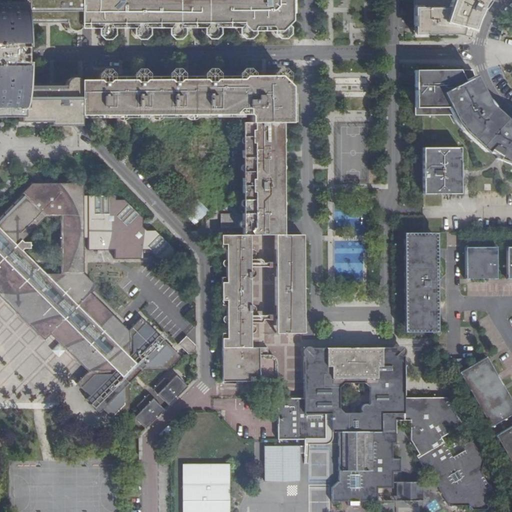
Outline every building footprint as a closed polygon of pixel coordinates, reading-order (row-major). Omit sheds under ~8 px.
[(0,0),(0,114),(18,115),(18,121),(48,121),(48,125),(79,125),(79,114),(79,80),(77,79),(78,78),(73,77),(73,78),(70,78),(70,77),(67,79),(67,80),(65,82),(63,82),(63,85),(64,85),(63,91),(62,88),(57,88),(57,90),(56,91),(54,89),(54,88),(50,88),(49,89),(48,91),(47,89),(47,88),(43,88),(43,89),(41,91),(39,89),(39,88),(35,88),(35,89),(34,91),(32,89),(32,88),(27,88),(26,89),(22,85),(19,84),(19,83),(22,83),(22,79),(20,77),(23,77),(23,69),(25,69),(25,62),(25,57),(25,48),(25,39),(24,38),(23,32),(19,31),(22,30),(22,26),(19,24),(22,23),(24,21),(25,20),(25,18),(27,20),(32,21),(32,20),(33,18),(35,19),(35,21),(39,21),(39,19),(40,19),(42,20),(42,21),(47,21),(47,20),(48,18),(49,19),(49,21),(54,21),(54,19),(55,18),(57,20),(57,21),(62,21),(62,19),(63,18),(63,24),(62,24),(64,28),(66,28),(66,30),(66,31),(70,32),(70,31),(73,31),(73,32),(78,30),(78,29),(79,27),(78,0),(0,0)] [(289,14),(289,0),(78,0),(79,27),(93,27),(100,27),(98,29),(98,32),(99,34),(101,35),(104,36),(106,34),(107,32),(107,30),(106,28),(135,27),(133,29),(133,31),(134,33),(136,35),(138,35),(140,35),(141,33),(142,31),(142,29),(141,27),(169,27),(168,29),(168,31),(169,33),(171,35),(173,35),(175,35),(176,34),(177,32),(177,30),(177,29),(177,25),(204,24),(204,27),(203,29),(203,31),(204,33),(206,34),(208,35),(210,34),(212,33),(212,31),(212,29),(211,27),(240,27),(239,29),(238,31),(239,32),(240,34),(241,35),(243,35),(245,35),(246,34),(247,33),(247,31),(272,31),(273,33),(274,34),(276,35),(278,35),(279,34),(280,32),(281,30),(281,28),(289,19),(289,14)] [(449,0),(450,0),(449,0),(413,0),(414,31),(414,38),(416,38),(416,35),(460,35),(466,37),(469,37),(468,40),(471,41),(472,34),(473,32),(475,23),(479,15),(483,8),(488,1),(488,0),(449,0)] [(511,124),(506,120),(499,115),(492,108),(487,101),(482,94),(479,86),(475,78),(473,70),(467,70),(463,70),(414,71),(414,116),(421,115),(421,116),(451,117),(458,127),(467,136),(476,144),(485,152),(487,151),(496,156),(494,158),(506,164),(511,166),(511,124)] [(225,276),(220,276),(220,305),(225,305),(225,333),(221,333),(221,348),(221,381),(275,381),(275,359),(274,358),(272,356),(268,355),(266,355),(266,348),(249,347),(249,334),(251,334),(252,333),(253,332),(254,330),(254,328),(253,326),(251,325),(249,324),(249,313),(251,314),(253,313),(254,312),(255,310),(255,308),(254,306),(253,305),(251,304),(249,304),(248,277),(251,277),(253,277),(254,276),(255,274),(254,272),(254,271),(252,269),(251,268),(249,268),(249,258),(250,258),(252,257),(253,256),(254,254),(254,252),(253,250),(252,249),(250,249),(248,248),(248,235),(273,235),(274,333),(301,332),(300,235),(281,235),(280,122),(288,122),(288,86),(281,80),(282,78),(283,76),(282,74),(281,73),(279,72),(277,72),(275,72),(274,74),(272,76),(247,76),(245,74),(244,73),(242,72),(241,73),(239,74),(238,76),(213,76),(212,74),(211,73),(210,72),(208,72),(207,72),(205,73),(204,74),(204,76),(178,76),(176,74),(175,72),(173,72),(171,72),(169,74),(168,76),(143,77),(141,73),(140,72),(138,72),(136,72),(135,74),(133,77),(108,76),(107,74),(105,73),(103,72),(101,72),(100,73),(99,74),(99,75),(99,80),(93,80),(79,80),(79,114),(94,114),(100,114),(248,114),(248,123),(241,122),(241,130),(243,130),(243,151),(241,150),(241,158),(242,158),(243,178),(242,179),(242,193),(243,193),(243,213),(220,213),(220,228),(241,228),(241,235),(220,236),(220,249),(225,249),(225,276)] [(459,148),(421,148),(422,194),(443,194),(459,194),(459,148)] [(143,254),(143,252),(149,252),(152,254),(158,260),(173,261),(173,251),(154,232),(145,232),(141,229),(140,219),(122,200),(115,200),(115,196),(82,196),(82,184),(68,184),(30,184),(0,214),(0,281),(8,274),(33,298),(15,315),(42,341),(48,335),(86,372),(74,384),(87,396),(84,399),(88,404),(87,405),(92,410),(93,409),(98,413),(101,410),(113,422),(127,409),(127,382),(141,369),(166,369),(179,356),(141,317),(127,330),(89,292),(96,286),(83,273),(83,239),(88,239),(88,251),(115,251),(115,260),(143,260),(143,254)] [(184,213),(196,224),(209,210),(197,199),(184,213)] [(437,332),(437,233),(422,233),(403,233),(404,332),(426,332),(437,332)] [(497,247),(465,247),(465,279),(497,279),(497,247)] [(0,281),(0,299),(15,315),(33,298),(8,274),(0,281)] [(185,335),(177,343),(187,353),(194,353),(194,344),(185,335)] [(404,377),(404,348),(368,348),(367,350),(366,350),(365,348),(363,348),(361,350),(360,351),(360,352),(359,353),(359,355),(359,363),(349,363),(349,352),(348,350),(347,348),(312,348),(312,350),(310,350),(309,350),(308,348),(304,348),(304,352),(305,353),(305,354),(305,355),(304,355),(304,398),(276,398),(277,440),(304,441),(304,447),(281,447),(281,452),(265,452),(266,482),(299,482),(300,455),(305,455),(304,465),(309,465),(309,447),(325,447),(327,447),(329,446),(330,445),(332,443),(332,441),(332,439),(333,428),(338,428),(339,484),(337,484),(331,492),(331,506),(347,507),(347,511),(360,511),(360,507),(375,507),(376,494),(391,494),(391,477),(398,477),(398,464),(392,464),(392,449),(395,449),(395,426),(409,426),(409,445),(418,460),(415,462),(423,475),(426,474),(448,511),(464,511),(463,511),(482,511),(483,511),(483,510),(483,508),(483,506),(486,497),(493,493),(481,472),(484,461),(474,444),(472,443),(469,443),(466,443),(465,445),(464,447),(464,449),(465,450),(454,456),(442,438),(464,426),(448,398),(404,398),(404,387),(394,386),(394,377),(404,377)] [(511,413),(511,405),(484,357),(456,373),(489,427),(511,413)] [(157,384),(174,400),(187,387),(175,375),(168,382),(163,378),(157,384)] [(152,390),(168,406),(174,400),(157,384),(152,390)] [(147,395),(142,400),(158,416),(163,411),(147,395)] [(133,417),(145,429),(158,416),(142,400),(136,406),(140,410),(133,417)] [(511,424),(493,436),(511,467),(511,424)] [(229,511),(229,465),(183,464),(183,511),(229,511)] [(421,489),(395,489),(395,507),(421,507),(421,489)]
